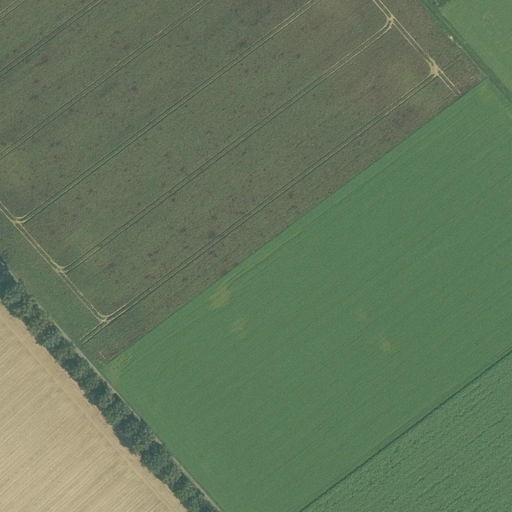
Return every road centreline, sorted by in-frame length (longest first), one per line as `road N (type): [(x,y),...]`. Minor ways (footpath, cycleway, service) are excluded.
road 1 (unclassified): [(213,511),(0,267)]
road 2 (track): [(511,97),(426,0)]
